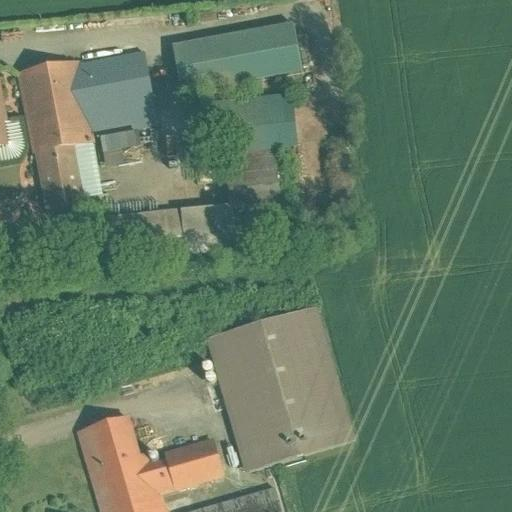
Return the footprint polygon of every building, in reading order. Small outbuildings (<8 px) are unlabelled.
[(237,202),(60,216),(65,255),(286,237),(262,50),(178,58),(183,97),(225,93),(237,202)] [(143,53),(23,74),(46,208),(83,202),(72,141),(156,126),(143,53)] [(3,78),(0,78),(0,153),(15,151),(3,78)] [(356,441),(317,309),(207,342),(246,473),(356,441)] [(131,416),(76,432),(99,511),(165,511),(161,499),(224,480),(213,444),(145,464),(131,416)] [(280,511),(274,489),(189,511),(280,511)]
